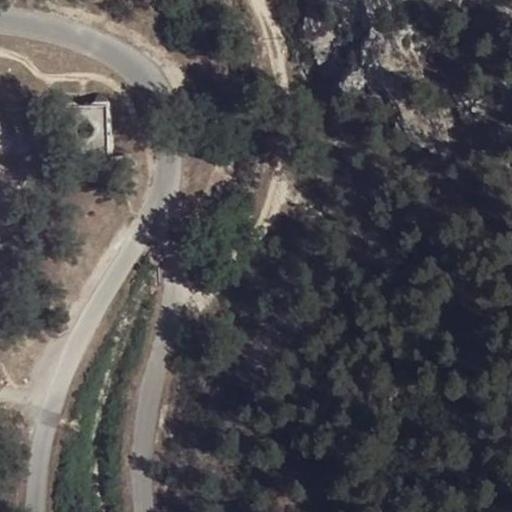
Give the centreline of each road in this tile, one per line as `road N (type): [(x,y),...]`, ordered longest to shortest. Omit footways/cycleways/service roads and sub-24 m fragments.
road 1 (track): [(261,0),(282,140),(272,212),(249,266),(200,308),(171,313)]
road 2 (unclassified): [(36,511),(55,394),(86,323),(163,194)]
